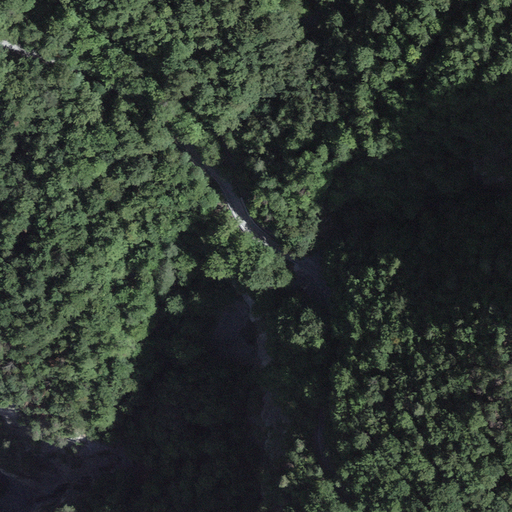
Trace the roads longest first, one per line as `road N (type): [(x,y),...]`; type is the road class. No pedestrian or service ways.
road 1 (unclassified): [(0,44),(89,71),(143,101),(216,174),(251,231),(278,250)]
road 2 (unclassified): [(64,0),(177,89),(226,151),(253,215),(279,239),(278,250)]
road 3 (unclassified): [(278,250),(310,271),(334,330),(324,450),(356,511)]
